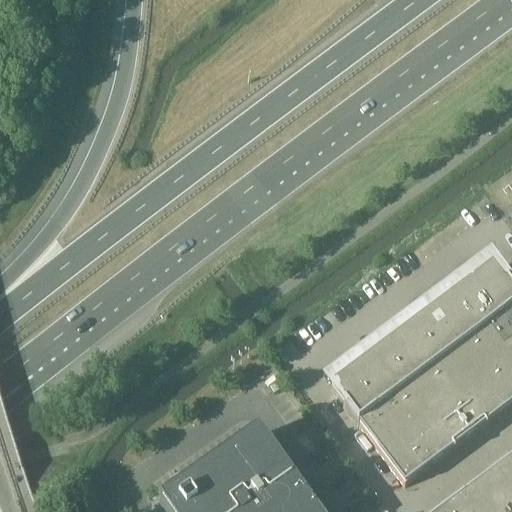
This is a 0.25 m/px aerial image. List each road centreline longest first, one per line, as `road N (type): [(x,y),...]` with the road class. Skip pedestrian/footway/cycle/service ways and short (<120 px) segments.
road 1 (trunk): [(43,349),(504,0)]
road 2 (trunk): [(419,0),(0,316)]
road 3 (trunk): [(131,0),(126,63),(89,167),(0,279)]
road 4 (unknown): [(399,504),(511,438)]
